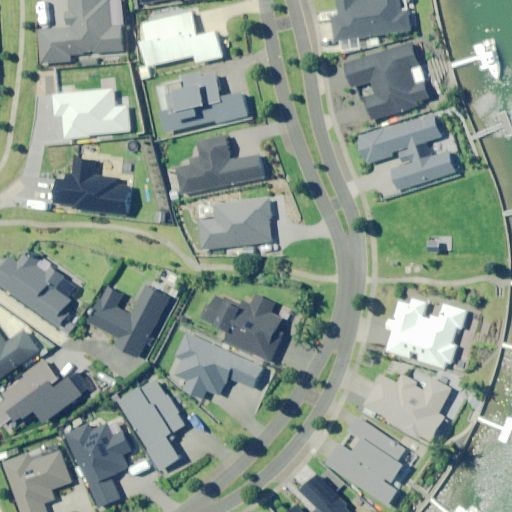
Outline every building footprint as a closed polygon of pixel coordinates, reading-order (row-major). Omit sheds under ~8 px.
[(116,26),(114,0),(70,0),(72,28),(42,30),(44,64),(75,62),(74,55),(128,51),(127,25),(116,26)] [(406,11),(404,0),(340,0),(343,15),(336,16),(339,41),(415,31),(412,10),(406,11)] [(198,56),(200,63),(226,57),(221,31),(200,36),(195,12),(136,26),(146,67),(141,68),(143,79),(153,77),(151,67),(198,56)] [(420,102),(433,98),(416,43),(349,64),(356,88),(375,82),(379,95),(370,98),(376,120),(421,106),(420,102)] [(226,97),(221,71),(185,79),(188,90),(171,94),(175,110),(165,112),(169,132),(218,122),(218,125),(252,118),(247,93),(226,97)] [(446,137),(440,114),(361,138),(369,165),(397,156),(395,153),(411,148),(415,163),(395,169),(401,190),(460,173),(454,151),(433,158),(429,142),(446,137)] [(235,160),(230,136),(201,142),(204,157),(193,159),(194,165),(180,168),(186,195),(269,178),(264,154),(235,160)] [(276,243),(272,200),(217,206),(219,220),(203,222),(206,250),(276,243)] [(73,315),(69,313),(77,303),(74,300),(82,288),(46,262),(44,265),(27,252),(20,262),(14,258),(0,277),(0,283),(63,329),(73,315)] [(173,297),(151,286),(135,317),(119,308),(126,295),(112,287),(93,324),(123,340),(119,346),(142,358),(173,297)] [(279,304),(259,295),(255,304),(246,300),(243,306),(218,295),(214,304),(212,303),(204,319),(234,333),(229,342),(275,363),(294,320),(287,317),(275,312),(279,304)] [(447,304),(443,318),(434,316),(433,319),(425,317),(430,302),(416,297),(413,305),(403,302),(397,320),(392,319),(389,329),(395,331),(390,352),(413,358),(415,351),(424,353),(421,361),(448,368),(449,362),(455,363),(460,346),(455,344),(460,327),(465,328),(470,311),(447,304)] [(9,343),(0,331),(0,382),(42,352),(27,330),(9,343)] [(267,368),(190,333),(179,357),(185,360),(178,376),(190,381),(186,390),(206,399),(210,391),(223,397),(232,378),(257,390),(267,368)] [(65,384),(48,360),(27,375),(29,378),(2,398),(0,394),(0,417),(6,427),(17,419),(20,423),(38,410),(48,423),(95,389),(82,371),(65,384)] [(415,380),(406,375),(401,385),(383,375),(367,404),(409,427),(407,431),(422,438),(423,435),(435,442),(449,418),(442,414),(455,390),(434,378),(427,392),(413,384),(415,380)] [(188,426),(161,380),(124,401),(164,471),(184,459),(171,436),(188,426)] [(410,449),(363,417),(353,431),(366,440),(357,454),(344,445),(331,464),(391,506),(403,490),(395,485),(408,466),(401,461),(410,449)] [(116,436),(110,424),(95,431),(92,424),(69,435),(104,508),(123,499),(113,478),(132,469),(126,455),(135,451),(126,431),(116,436)] [(74,483),(63,452),(36,462),(32,453),(7,462),(24,511),(49,511),(47,504),(58,500),(55,490),(74,483)] [(353,511),(321,476),(305,491),(321,509),(317,511),(305,511),(300,506),(293,511),(353,511)]
